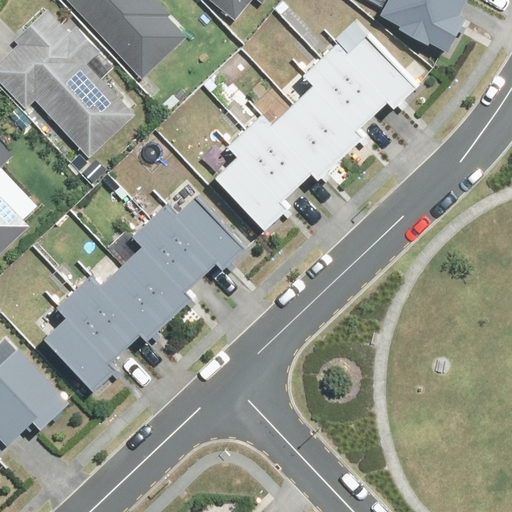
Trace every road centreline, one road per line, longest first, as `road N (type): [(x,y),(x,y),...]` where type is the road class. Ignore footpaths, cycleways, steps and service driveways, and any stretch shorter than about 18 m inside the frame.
road 1 (residential): [(209,389),(438,167),(511,76)]
road 2 (residential): [(81,511),(209,389)]
road 3 (residential): [(332,511),(209,389)]
